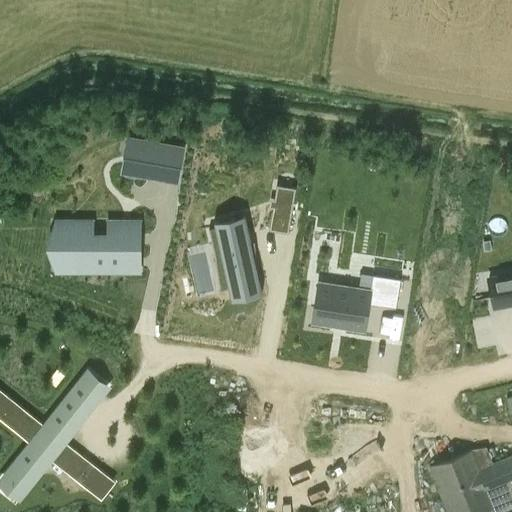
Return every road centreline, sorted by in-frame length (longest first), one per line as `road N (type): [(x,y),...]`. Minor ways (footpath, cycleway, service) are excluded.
road 1 (residential): [(511,366),(391,388),(147,344)]
road 2 (unknown): [(160,191),(147,344),(126,406)]
